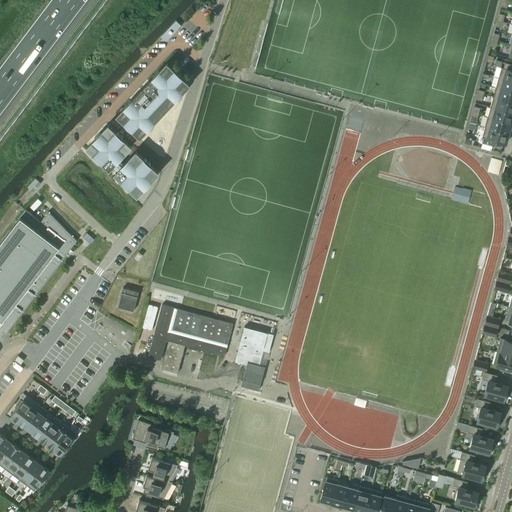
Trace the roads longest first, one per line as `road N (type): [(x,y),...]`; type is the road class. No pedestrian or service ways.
road 1 (unclassified): [(225,0),(159,193),(38,356),(17,346),(0,370)]
road 2 (unknown): [(124,238),(62,170),(107,112)]
road 3 (unknown): [(107,112),(172,45),(202,66)]
